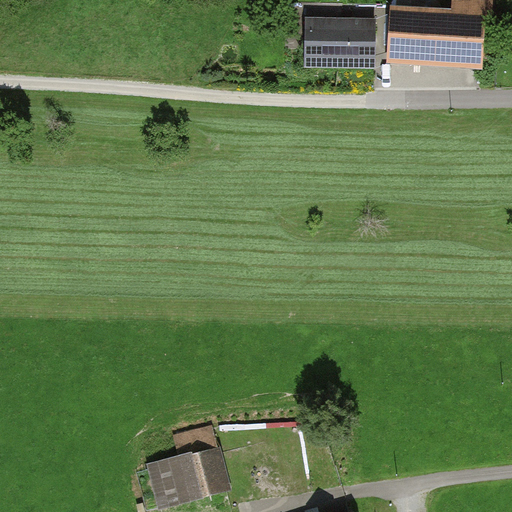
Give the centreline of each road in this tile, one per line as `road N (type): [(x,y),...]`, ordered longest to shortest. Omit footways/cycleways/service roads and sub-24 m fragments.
road 1 (track): [(366,102),(0,82)]
road 2 (track): [(260,510),(511,472)]
road 3 (residential): [(511,100),(366,102)]
